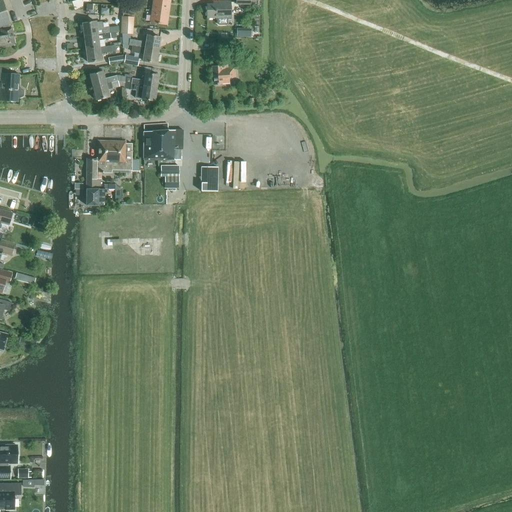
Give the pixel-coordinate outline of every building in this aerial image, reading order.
[(0,0),(0,26),(10,23),(2,0),(0,0)] [(169,0),(153,0),(152,8),(168,10),(169,0)] [(227,23),(227,18),(230,18),(230,1),(213,2),(213,4),(206,4),(207,18),(217,18),(217,24),(219,25),(226,25),(227,23)] [(150,23),(166,25),(168,10),(152,8),(150,23)] [(121,28),(132,28),(133,18),(122,17),(121,28)] [(95,22),(82,23),(84,36),(109,33),(109,27),(103,28),(102,23),(101,22),(95,23),(95,22)] [(0,47),(14,45),(11,27),(0,29),(1,33),(0,33),(0,47)] [(251,29),(241,29),(241,37),(251,37),(251,29)] [(109,33),(84,36),(86,49),(99,48),(105,47),(104,40),(110,39),(109,33)] [(132,46),(157,50),(160,37),(147,35),(146,42),(133,40),(129,40),(128,45),(132,46)] [(228,50),(242,49),(242,42),(228,42),(228,50)] [(99,48),(86,49),(87,62),(100,61),(99,54),(112,52),(111,46),(105,47),(99,48)] [(155,63),(157,50),(132,46),(131,52),(144,54),(142,61),(155,63)] [(135,66),(137,57),(125,55),(123,64),(135,66)] [(109,65),(123,62),(122,56),(108,58),(109,65)] [(227,67),(227,65),(211,66),(212,85),(229,84),(228,78),(235,78),(234,67),(227,67)] [(19,99),(23,97),(24,90),(20,88),(18,88),(19,75),(8,74),(8,67),(0,66),(0,80),(0,81),(0,87),(0,100),(17,101),(17,98),(19,99)] [(117,81),(116,76),(104,78),(102,71),(89,74),(93,87),(117,81)] [(131,84),(156,88),(158,75),(145,73),(144,80),(131,78),(131,84)] [(122,77),(117,76),(116,76),(117,81),(93,87),(96,100),(108,97),(107,89),(119,87),(124,88),(124,77),(122,77)] [(131,84),(131,78),(124,77),(124,88),(136,91),(134,98),(141,99),(154,101),(156,88),(131,84)] [(167,130),(167,124),(144,126),(143,132),(143,160),(160,160),(180,160),(180,150),(182,150),(182,130),(167,130)] [(200,149),(213,150),(213,135),(194,134),(193,142),(200,142),(200,149)] [(100,190),(100,185),(100,179),(96,179),(96,172),(111,173),(111,168),(124,168),(124,170),(131,171),(132,144),(125,144),(125,142),(98,141),(98,160),(86,159),(86,190),(100,190)] [(160,166),(160,177),(165,177),(165,184),(165,189),(167,189),(175,189),(179,189),(179,184),(179,177),(179,166),(160,166)] [(218,191),(218,167),(201,167),(201,191),(218,191)] [(100,190),(86,190),(86,205),(104,206),(104,193),(107,193),(107,185),(100,185),(100,190)] [(0,232),(3,233),(6,224),(8,225),(12,213),(0,209),(0,232)] [(49,223),(36,219),(34,225),(47,229),(49,223)] [(11,255),(14,244),(0,240),(0,241),(0,257),(1,253),(11,255)] [(8,283),(11,273),(0,270),(0,287),(2,281),(8,283)] [(14,280),(34,285),(35,278),(16,273),(14,280)] [(9,311),(11,302),(0,299),(0,319),(2,311),(4,310),(9,311)] [(18,345),(34,349),(36,341),(20,337),(18,345)] [(17,462),(16,447),(17,447),(17,446),(0,446),(0,478),(9,478),(9,467),(7,467),(7,463),(17,463),(17,462)] [(28,472),(28,469),(17,469),(17,478),(28,478),(31,478),(31,472),(28,472)] [(13,510),(13,495),(20,495),(20,484),(0,484),(0,508),(5,508),(5,510),(13,510)]
